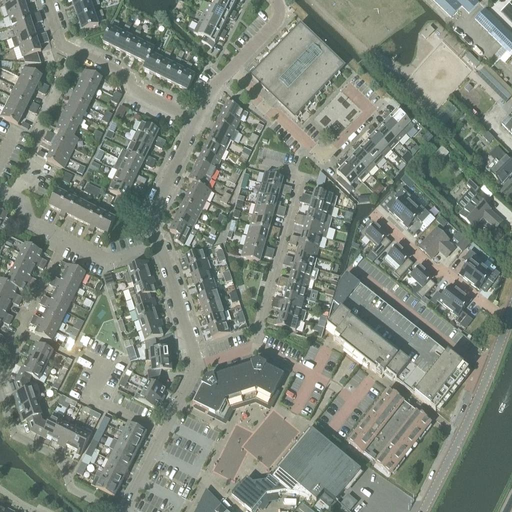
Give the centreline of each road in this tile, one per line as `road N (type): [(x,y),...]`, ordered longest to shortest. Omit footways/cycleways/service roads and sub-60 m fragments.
road 1 (residential): [(255,348),(304,174),(255,161)]
road 2 (residential): [(345,88),(370,110),(323,158),(231,70)]
road 3 (secondary): [(420,511),(507,320)]
road 4 (residential): [(163,434),(88,398),(102,370),(18,331)]
road 5 (residential): [(116,511),(72,489),(58,459),(15,435),(0,392)]
road 6 (residential): [(375,215),(507,320)]
road 7 (residential): [(11,198),(75,52)]
road 8 (residential): [(197,123),(75,52)]
road 9 (residential): [(161,247),(157,205),(197,123)]
road 10 (residential): [(197,366),(161,247)]
